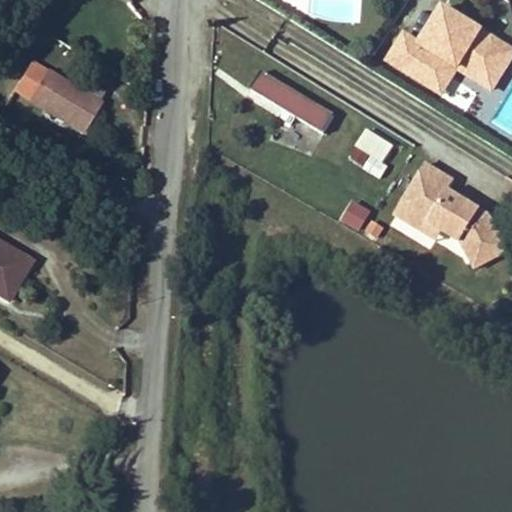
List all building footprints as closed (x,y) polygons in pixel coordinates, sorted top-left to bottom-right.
[(511,44),(445,5),(423,42),(407,32),(391,59),(436,86),(437,85),(452,60),(460,65),(495,87),(509,64),(511,59),(511,44)] [(46,39),(37,60),(53,67),(62,46),(46,39)] [(460,65),(452,60),(437,85),(436,86),(445,91),(460,65)] [(337,113),(266,70),(253,91),(325,134),(337,113)] [(37,97),(86,126),(95,112),(60,90),(65,82),(51,74),(37,97)] [(100,103),(65,82),(60,90),(95,112),(100,103)] [(83,132),(86,126),(37,97),(34,102),(83,132)] [(383,162),(394,144),(365,126),(353,145),(369,155),(361,167),(380,179),(388,166),(383,162)] [(488,213),(472,204),(469,208),(462,203),(461,197),(447,189),(453,179),(425,162),(402,199),(417,208),(414,213),(441,230),(457,239),(459,241),(459,242),(474,268),(507,249),(488,213)] [(472,204),(461,197),(462,203),(469,208),(472,204)] [(417,208),(402,199),(393,214),(435,239),(441,230),(414,213),(417,208)] [(362,230),(370,208),(348,200),(340,222),(362,230)] [(376,240),(382,225),(366,219),(361,235),(376,240)] [(0,241),(0,293),(12,300),(34,262),(0,241)]
